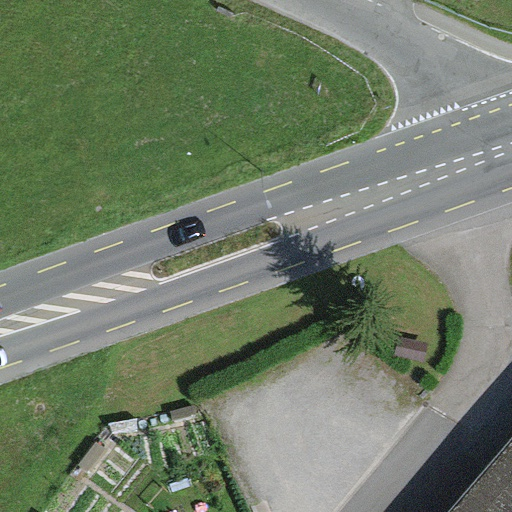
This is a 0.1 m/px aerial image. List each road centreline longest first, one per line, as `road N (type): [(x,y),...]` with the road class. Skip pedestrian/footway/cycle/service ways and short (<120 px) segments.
road 1 (primary): [(0,325),(495,150)]
road 2 (unclassified): [(314,0),(384,32),(464,87),(495,150)]
